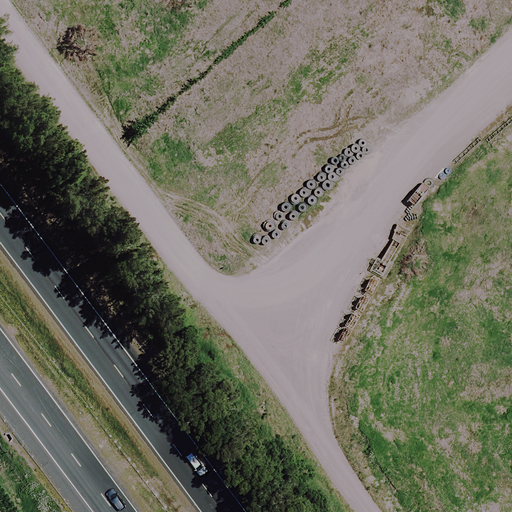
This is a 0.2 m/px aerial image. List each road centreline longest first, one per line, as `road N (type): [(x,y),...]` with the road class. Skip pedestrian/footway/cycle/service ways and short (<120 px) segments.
road 1 (motorway): [(0,219),(220,511)]
road 2 (motorway): [(110,511),(0,364)]
